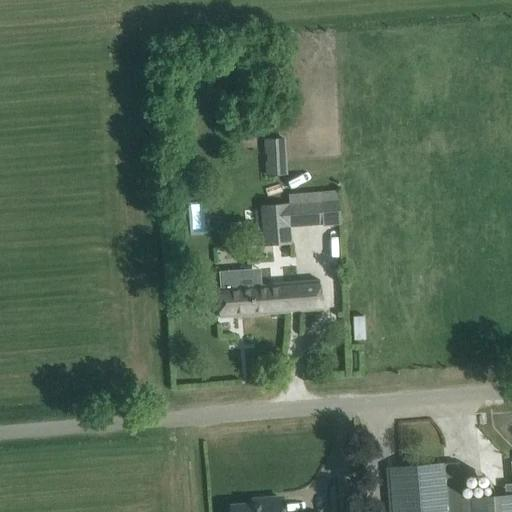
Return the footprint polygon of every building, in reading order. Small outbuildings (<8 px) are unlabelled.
[(266,175),(287,175),(286,138),(264,138),(266,175)] [(207,201),(188,201),(189,232),(208,232),(207,201)] [(321,202),(260,206),(263,246),(291,243),(290,226),(322,224),(321,202)] [(218,289),(219,297),(220,317),(320,310),(318,282),(218,289)] [(458,462),(388,468),(388,474),(391,511),(511,511),(511,497),(461,502),(458,462)] [(230,506),(230,511),(280,511),(280,498),(264,499),(264,504),(230,506)]
